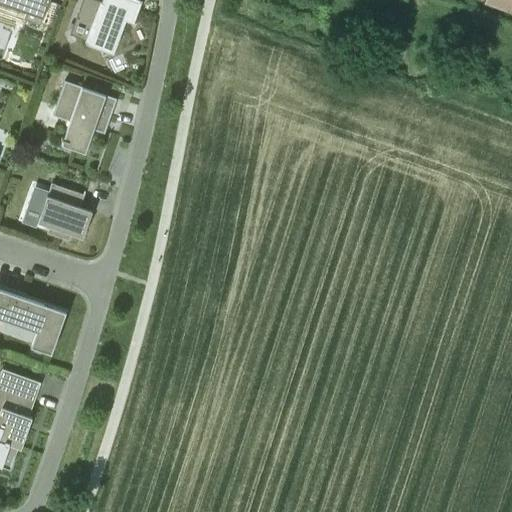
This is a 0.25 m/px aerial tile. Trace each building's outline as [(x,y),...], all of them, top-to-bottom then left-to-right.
[(0,0),(0,1),(27,11),(24,20),(40,25),(49,0),(0,0)] [(112,49),(114,43),(124,16),(132,18),(139,0),(137,0),(83,0),(71,34),(112,49)] [(511,0),(487,0),(487,2),(511,10),(511,0)] [(105,133),(111,115),(117,98),(65,80),(53,114),(105,133)] [(83,237),(90,216),(82,213),(89,196),(52,183),(38,222),(50,226),(48,232),(69,239),(71,233),(83,237)] [(30,345),(51,353),(66,311),(0,287),(0,317),(35,330),(30,345)] [(18,450),(27,428),(32,417),(28,415),(41,382),(3,367),(0,374),(0,464),(8,468),(16,449),(18,450)]
